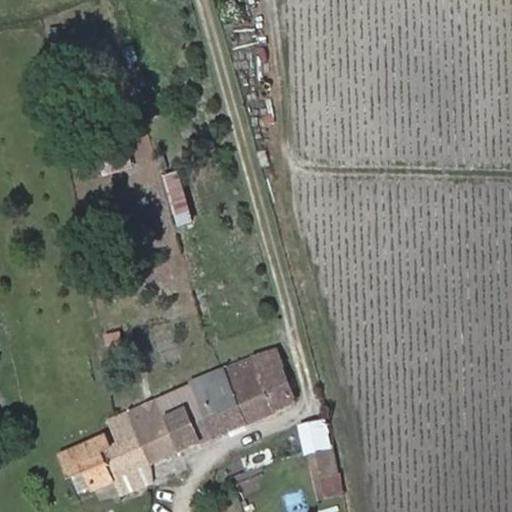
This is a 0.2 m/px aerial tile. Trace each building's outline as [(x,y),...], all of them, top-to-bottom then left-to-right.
[(271,381),(263,359),(207,383),(180,396),(201,448),(232,435),(220,400),(271,381)] [(282,411),(271,381),(220,400),(232,435),(237,432),(258,422),(282,411)] [(201,448),(180,396),(151,410),(173,460),(180,457),(201,448)] [(113,425),(137,476),(155,468),(163,465),(173,460),(151,410),(113,425)] [(335,418),(307,421),(313,485),(326,483),(327,496),(343,494),(335,418)] [(113,425),(108,428),(104,430),(112,454),(82,467),(93,496),(134,477),(137,476),(113,425)]
